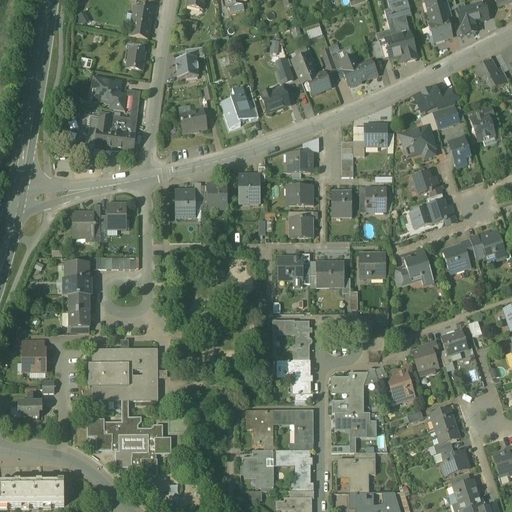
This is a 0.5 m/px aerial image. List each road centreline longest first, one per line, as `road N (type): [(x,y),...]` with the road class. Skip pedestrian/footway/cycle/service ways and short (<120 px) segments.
road 1 (residential): [(321,124),(511,34)]
road 2 (secondary): [(49,0),(14,205)]
road 3 (residential): [(145,178),(321,124)]
road 4 (residential): [(145,178),(171,0)]
road 5 (residential): [(321,360),(320,511)]
road 6 (residential): [(131,511),(81,465),(0,447)]
road 7 (residential): [(321,360),(353,359),(361,349),(361,328),(352,319),(320,319),(321,345)]
road 8 (residential): [(14,205),(145,178)]
road 9 (residential): [(321,124),(322,245)]
